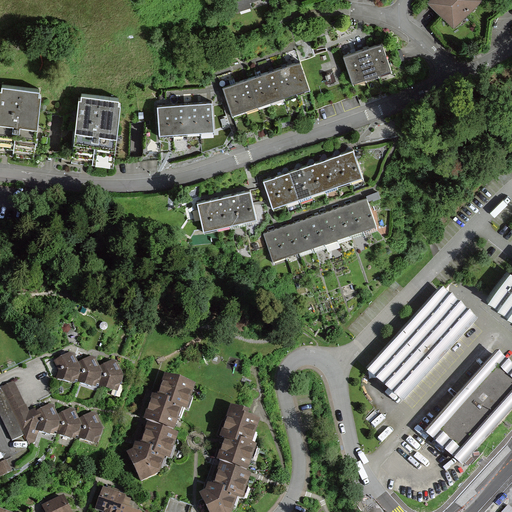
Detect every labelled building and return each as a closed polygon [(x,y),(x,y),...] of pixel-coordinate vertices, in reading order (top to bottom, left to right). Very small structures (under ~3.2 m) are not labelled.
[(480,0),(432,0),(430,2),(455,26),(480,0)] [(382,42),(370,46),(379,73),(392,69),(382,42)] [(370,46),(357,51),(366,77),(379,73),(370,46)] [(357,51),(345,55),(354,82),(366,77),(357,51)] [(301,60),(288,64),(297,91),(310,87),(301,60)] [(288,64),(275,69),(285,96),(297,91),(288,64)] [(275,69),(262,73),(272,100),(285,96),(275,69)] [(262,73),(250,78),(259,105),(272,100),(262,73)] [(250,78),(237,82),(246,109),(259,105),(250,78)] [(237,82),(224,87),(233,114),(246,109),(237,82)] [(39,90),(0,86),(0,154),(34,157),(39,90)] [(119,98),(80,94),(73,162),(113,165),(119,98)] [(212,101),(198,102),(200,131),(214,130),(212,101)] [(198,102),(184,103),(186,132),(200,131),(198,102)] [(184,103),(170,104),(173,133),(186,132),(184,103)] [(170,104),(157,105),(159,134),(173,133),(170,104)] [(354,150),(341,154),(350,180),(363,176),(354,150)] [(341,154),(328,158),(337,184),(350,180),(341,154)] [(328,158),(315,163),(324,189),(337,184),(328,158)] [(315,163),(302,167),(311,193),(324,189),(315,163)] [(302,167),(289,171),(298,198),(311,193),(302,167)] [(289,171),(276,176),(285,202),(298,198),(289,171)] [(276,176),(263,180),(272,206),(285,202),(276,176)] [(250,190),(236,193),(242,219),(255,216),(250,190)] [(236,193),(223,196),(229,221),(242,219),(236,193)] [(223,196),(210,199),(215,224),(229,221),(223,196)] [(366,197),(354,201),(363,227),(376,223),(366,197)] [(210,199),(197,202),(202,227),(215,224),(210,199)] [(354,201),(341,206),(350,232),(363,227),(354,201)] [(341,206),(328,210),(337,236),(350,232),(341,206)] [(328,210),(315,215),(324,241),(337,236),(328,210)] [(315,215),(302,219),(312,245),(324,241),(315,215)] [(302,219),(289,224),(299,250),(312,245),(302,219)] [(289,224),(277,228),(286,254),(299,250),(289,224)] [(277,228),(264,233),(273,259),(286,254),(277,228)] [(511,262),(486,293),(511,314),(511,262)] [(472,318),(443,292),(370,374),(400,400),(472,318)] [(74,378),(76,371),(68,354),(52,361),(57,372),(54,380),(67,384),(69,380),(74,378)] [(511,405),(511,366),(499,354),(465,393),(427,435),(460,464),(511,405)] [(97,381),(99,374),(91,357),(75,365),(80,375),(78,383),(90,388),(92,383),(97,381)] [(119,384),(122,377),(113,360),(98,368),(103,378),(100,386),(112,391),(114,386),(119,384)] [(193,383),(167,375),(160,396),(155,395),(147,419),(174,428),(181,406),(186,407),(193,383)] [(222,434),(227,435),(219,459),(247,468),(255,443),(250,442),(258,419),(245,415),(247,410),(232,405),(222,434)] [(54,430),(57,423),(49,406),(33,414),(38,424),(35,432),(48,437),(49,432),(54,430)] [(77,433),(79,426),(71,409),(55,416),(60,427),(57,435),(70,439),(71,435),(77,433)] [(99,437),(101,430),(93,413),(77,420),(82,431),(79,439),(92,443),(94,439),(99,437)] [(136,442),(134,448),(128,451),(141,481),(159,473),(165,457),(169,458),(177,435),(149,425),(142,445),(136,442)] [(0,463),(0,478),(12,472),(6,460),(0,463)] [(210,484),(208,490),(202,493),(210,511),(231,511),(238,495),(241,496),(249,474),(221,465),(214,485),(210,484)] [(95,509),(103,511),(117,511),(120,507),(123,498),(103,490),(95,509)] [(69,511),(64,498),(43,507),(44,511),(69,511)]
